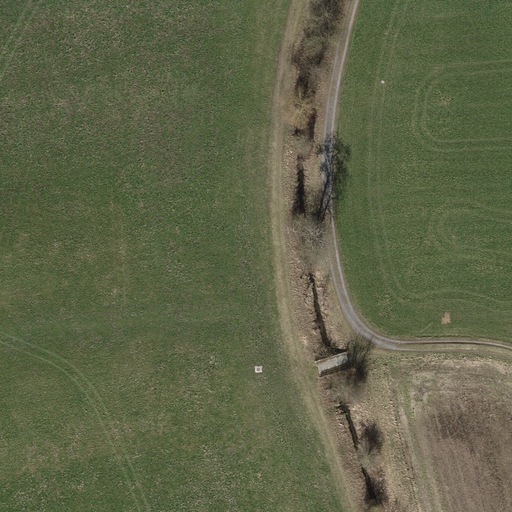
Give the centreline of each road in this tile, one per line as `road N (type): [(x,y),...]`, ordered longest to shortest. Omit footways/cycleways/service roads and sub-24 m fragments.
road 1 (track): [(511,352),(377,342),(356,321),(341,287),(329,203),(330,129),(354,0)]
road 2 (track): [(297,0),(282,64),(275,161),(286,321),(304,376)]
road 3 (track): [(304,376),(353,511)]
